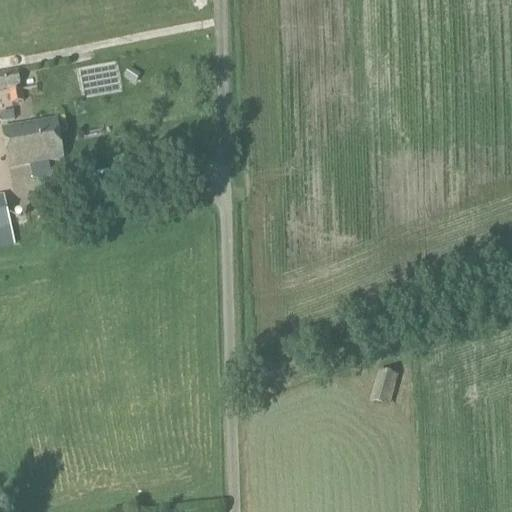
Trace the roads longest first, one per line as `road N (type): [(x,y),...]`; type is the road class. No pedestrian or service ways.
road 1 (unclassified): [(237,511),(224,177)]
road 2 (track): [(511,289),(233,391)]
road 3 (track): [(218,0),(224,177)]
